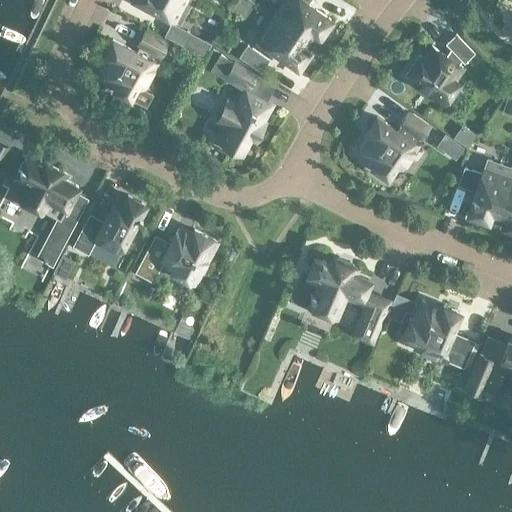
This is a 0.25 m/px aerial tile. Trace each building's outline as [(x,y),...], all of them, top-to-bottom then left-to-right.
[(135,0),(175,20),(185,0),(135,0)] [(331,19),(302,0),(285,0),(275,16),(306,37),(311,30),(319,36),(331,19)] [(446,4),(441,9),(446,14),(451,9),(446,4)] [(275,16),(259,39),(299,67),(311,50),(302,44),(306,37),(275,16)] [(172,23),(165,36),(184,46),(192,33),(172,23)] [(158,59),(114,35),(106,52),(109,53),(98,72),(117,83),(116,86),(131,94),(139,81),(144,84),(158,59)] [(176,48),(154,37),(148,48),(169,60),(176,48)] [(483,61),(465,43),(456,52),(473,70),(483,61)] [(423,57),(419,54),(405,76),(444,102),(458,81),(454,79),(463,67),(431,45),(423,57)] [(252,49),(245,60),(266,73),(273,62),(252,49)] [(255,75),(234,62),(227,73),(248,86),(255,75)] [(271,104),(245,91),(238,106),(232,103),(221,124),(226,126),(219,141),(241,153),(250,136),(255,139),(264,123),(262,121),(271,104)] [(429,126),(409,112),(402,123),(422,137),(429,126)] [(417,144),(377,116),(367,131),(369,133),(357,151),(375,163),(373,166),(387,176),(396,163),(401,167),(417,144)] [(42,166),(25,157),(14,178),(25,184),(18,197),(45,211),(52,199),(66,207),(78,185),(64,177),(66,172),(45,161),(42,166)] [(478,165),(466,161),(458,185),(470,189),(478,165)] [(511,177),(484,168),(468,213),(488,219),(491,210),(499,213),(511,177)] [(511,227),(511,177),(499,213),(506,216),(503,225),(511,227)] [(125,197),(118,193),(94,237),(119,250),(144,203),(127,194),(125,197)] [(76,217),(65,211),(53,233),(65,239),(76,217)] [(95,227),(83,221),(72,243),(83,249),(95,227)] [(190,232),(177,225),(160,259),(172,266),(170,270),(193,282),(215,240),(193,228),(190,232)] [(156,257),(145,251),(133,273),(144,279),(156,257)] [(64,276),(72,262),(61,256),(54,270),(64,276)] [(337,266),(320,258),(310,280),(322,286),(316,299),(345,311),(350,298),(365,304),(375,281),(360,275),(362,270),(339,260),(337,266)] [(438,302),(421,295),(402,341),(428,352),(430,346),(445,352),(452,335),(448,334),(457,314),(436,305),(438,302)] [(386,306),(374,301),(365,324),(376,329),(386,306)] [(405,314),(393,309),(384,332),(396,337),(405,314)] [(511,339),(507,338),(498,360),(511,366),(511,368),(507,380),(511,381),(511,339)] [(494,352),(482,347),(472,370),(484,375),(494,352)]
